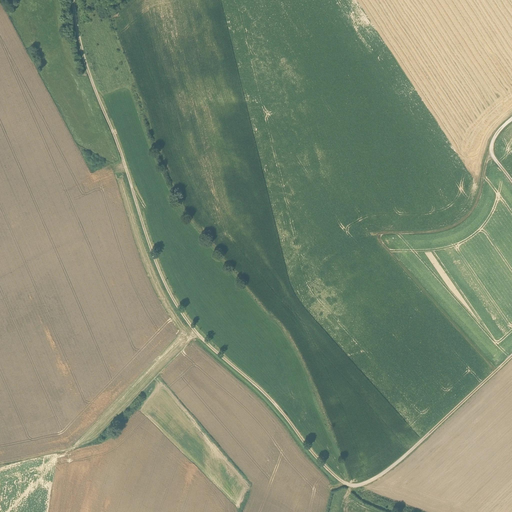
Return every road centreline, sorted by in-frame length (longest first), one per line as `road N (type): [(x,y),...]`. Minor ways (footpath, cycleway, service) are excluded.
road 1 (track): [(72,0),(86,67),(148,242),(196,332)]
road 2 (track): [(489,152),(476,202),(462,220),(441,230),(376,234),(496,370)]
road 3 (track): [(196,332),(348,485)]
road 4 (track): [(348,485),(391,467),(511,355)]
